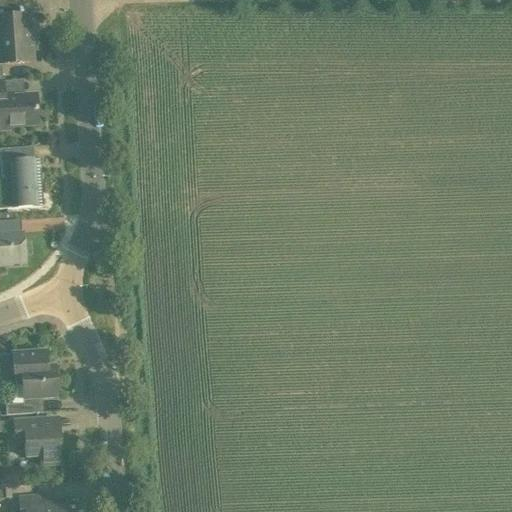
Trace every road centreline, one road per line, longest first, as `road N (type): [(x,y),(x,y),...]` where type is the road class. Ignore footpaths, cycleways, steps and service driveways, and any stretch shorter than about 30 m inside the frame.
road 1 (tertiary): [(67,292),(94,185),(80,0)]
road 2 (tertiary): [(117,511),(110,409),(67,292)]
